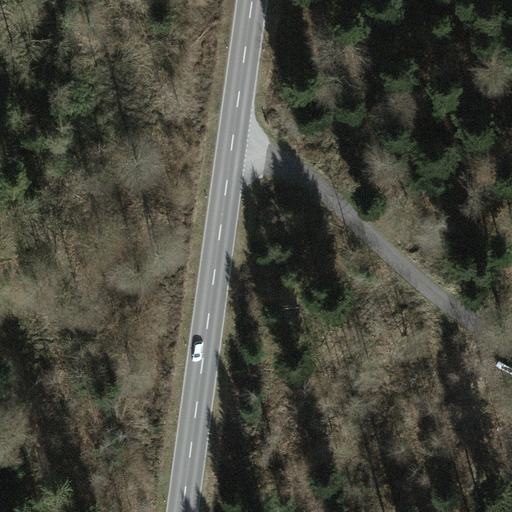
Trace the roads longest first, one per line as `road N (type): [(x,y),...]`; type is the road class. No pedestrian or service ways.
road 1 (tertiary): [(249,0),(183,511)]
road 2 (track): [(511,351),(474,327),(327,188),(274,159),(228,154)]
